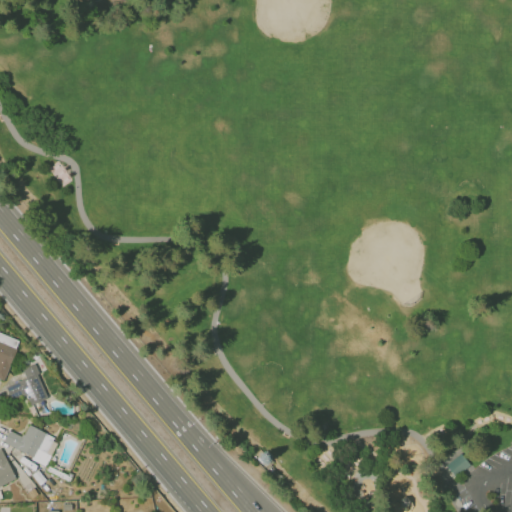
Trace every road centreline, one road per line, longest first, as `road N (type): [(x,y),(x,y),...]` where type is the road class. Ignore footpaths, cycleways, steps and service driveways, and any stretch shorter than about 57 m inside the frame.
road 1 (trunk): [(255,511),(0,214)]
road 2 (trunk): [(0,271),(199,511)]
